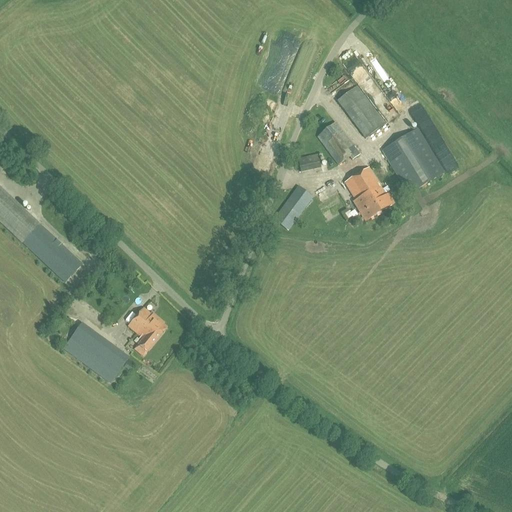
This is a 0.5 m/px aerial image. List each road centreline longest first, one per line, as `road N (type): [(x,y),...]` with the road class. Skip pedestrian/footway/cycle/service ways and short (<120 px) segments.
road 1 (unclassified): [(216,336),(324,67),(380,0)]
road 2 (unclassified): [(477,511),(370,456),(216,336)]
road 3 (unclassified): [(216,336),(0,125)]
